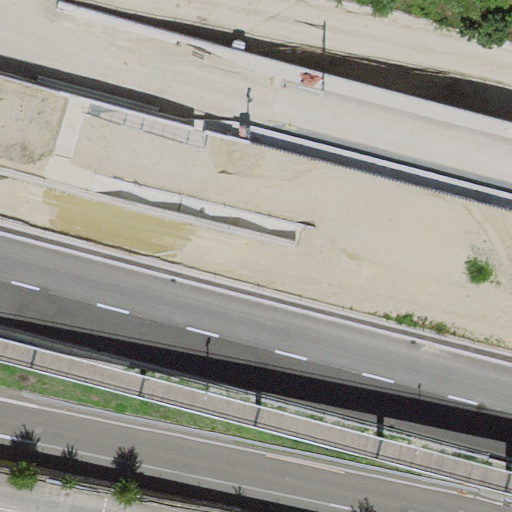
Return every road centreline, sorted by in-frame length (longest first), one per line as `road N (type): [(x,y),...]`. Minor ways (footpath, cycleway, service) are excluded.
road 1 (secondary): [(511,408),(0,279)]
road 2 (motorway): [(0,415),(460,511)]
